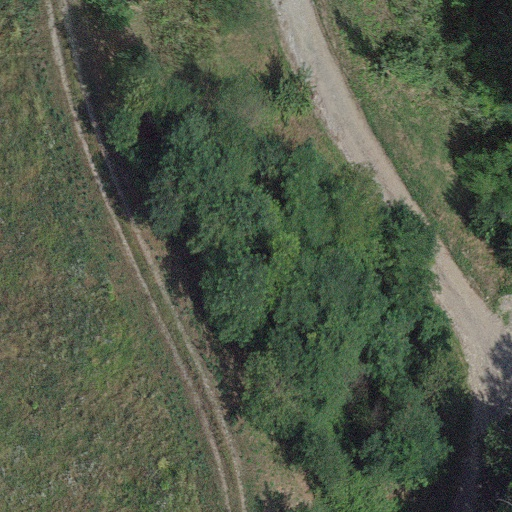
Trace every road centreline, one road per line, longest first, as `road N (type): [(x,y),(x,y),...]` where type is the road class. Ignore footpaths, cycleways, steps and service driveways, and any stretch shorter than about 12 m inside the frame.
road 1 (track): [(80,0),(99,152),(247,425),(253,511)]
road 2 (track): [(460,511),(463,465),(511,333)]
